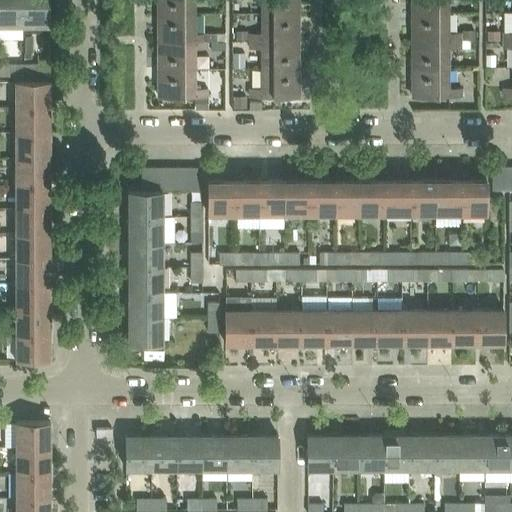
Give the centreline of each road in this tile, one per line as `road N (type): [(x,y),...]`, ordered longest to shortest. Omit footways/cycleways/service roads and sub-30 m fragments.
road 1 (residential): [(80,123),(511,122)]
road 2 (unclassified): [(83,390),(511,389)]
road 3 (residential): [(83,390),(80,123)]
road 4 (residential): [(80,123),(86,0)]
road 5 (residential): [(79,511),(83,390)]
